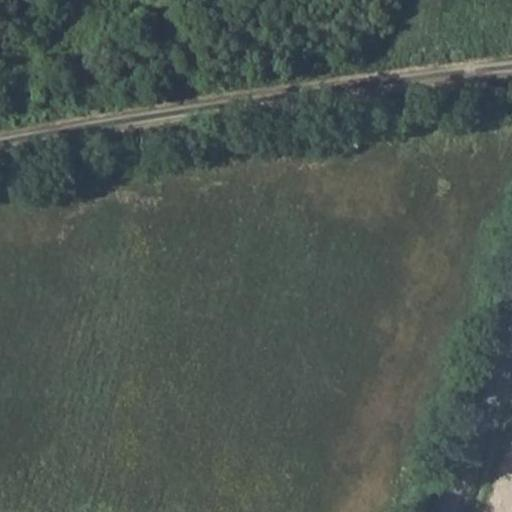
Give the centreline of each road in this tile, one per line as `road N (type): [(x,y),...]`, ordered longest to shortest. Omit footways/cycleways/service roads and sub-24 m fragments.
road 1 (track): [(511,54),(130,107),(0,134)]
road 2 (unclassified): [(511,356),(453,511)]
